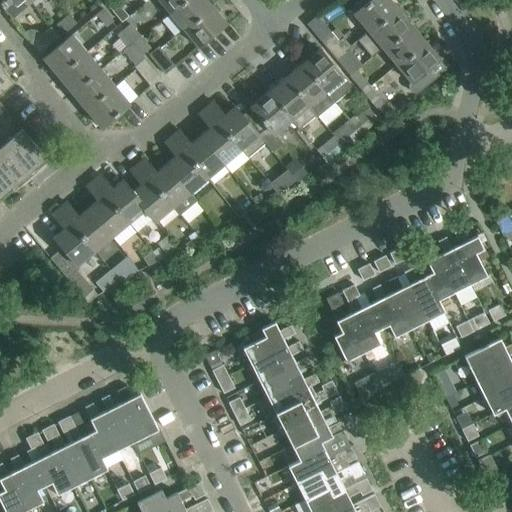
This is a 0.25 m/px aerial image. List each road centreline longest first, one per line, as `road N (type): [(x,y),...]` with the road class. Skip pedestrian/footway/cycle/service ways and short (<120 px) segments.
road 1 (residential): [(156,345),(174,317),(449,182),(457,152)]
road 2 (residential): [(93,151),(134,140),(261,38),(270,11)]
road 3 (residential): [(240,511),(156,345)]
road 4 (residential): [(0,419),(156,345)]
road 5 (residential): [(444,0),(475,56),(457,152)]
road 6 (residential): [(93,151),(33,81),(0,23)]
road 7 (residential): [(0,231),(93,151)]
